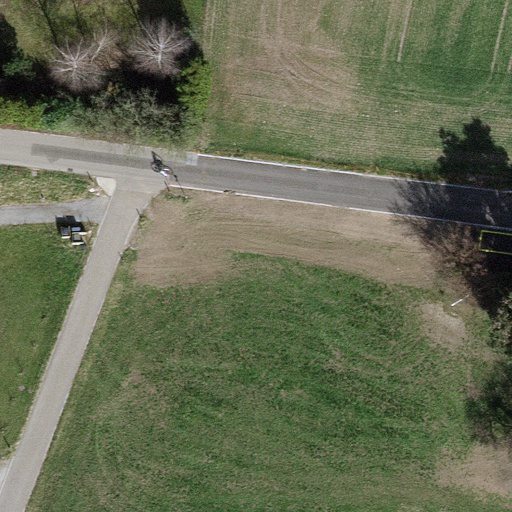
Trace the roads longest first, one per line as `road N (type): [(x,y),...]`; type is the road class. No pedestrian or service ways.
road 1 (unclassified): [(511,211),(0,148)]
road 2 (track): [(144,165),(9,511)]
